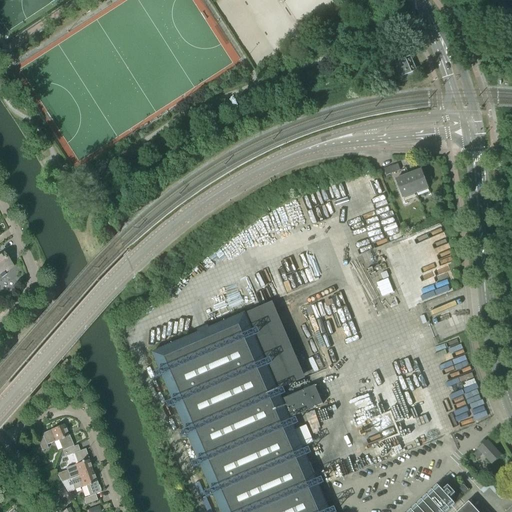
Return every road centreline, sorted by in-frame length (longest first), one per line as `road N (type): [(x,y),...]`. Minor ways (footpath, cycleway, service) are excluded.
road 1 (tertiary): [(0,410),(132,262),(221,196),(323,146)]
road 2 (secondary): [(511,404),(482,293),(470,132)]
road 3 (residential): [(119,511),(84,417),(56,410),(5,435)]
road 4 (tertiary): [(467,116),(414,120),(323,146)]
road 5 (tertiary): [(323,146),(470,132)]
road 6 (residential): [(0,325),(34,279),(0,202)]
road 7 (tertiary): [(467,116),(421,0)]
